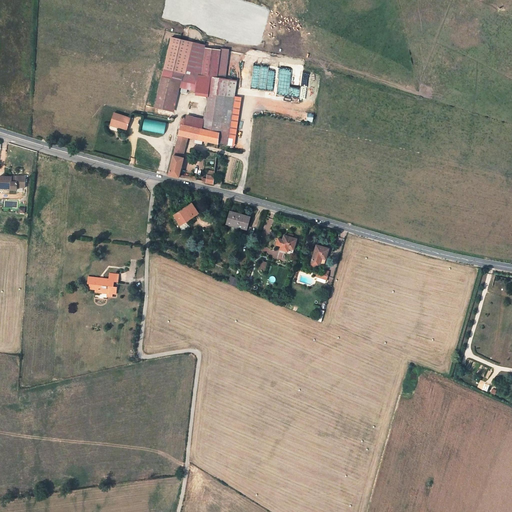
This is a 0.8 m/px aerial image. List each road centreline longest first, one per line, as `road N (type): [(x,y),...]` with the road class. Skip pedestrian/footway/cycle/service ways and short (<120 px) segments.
road 1 (secondary): [(511,267),(154,175)]
road 2 (secondary): [(0,132),(154,175)]
